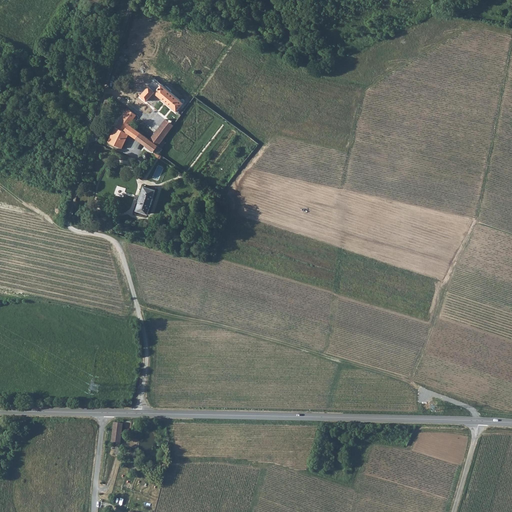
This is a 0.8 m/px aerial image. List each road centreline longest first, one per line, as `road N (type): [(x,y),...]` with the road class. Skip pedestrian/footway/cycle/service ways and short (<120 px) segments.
road 1 (tertiary): [(102,412),(478,421)]
road 2 (track): [(132,0),(90,135)]
